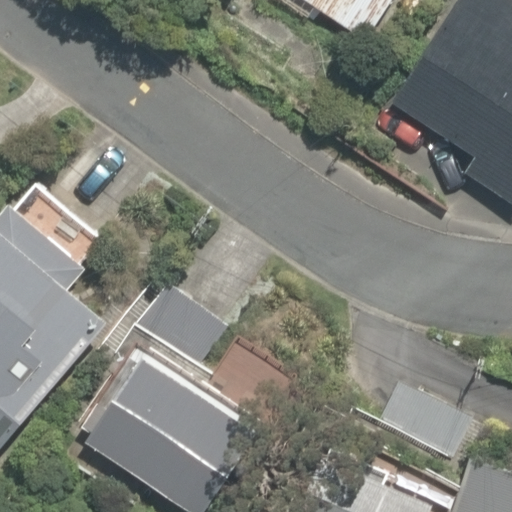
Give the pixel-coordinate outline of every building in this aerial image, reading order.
[(317,3),(368,37),(392,0),(291,0),(310,12),(317,3)] [(468,168),(511,197),(511,0),(460,0),(395,99),(478,153),(468,168)] [(0,214),(0,450),(111,317),(73,286),(111,240),(39,179),(18,204),(12,199),(0,214)] [(139,317),(200,361),(226,326),(165,281),(139,317)] [(78,430),(201,511),(204,511),(267,417),(141,334),(78,430)] [(472,412),(401,377),(379,422),(451,456),(472,412)] [(430,511),(437,497),(328,450),(301,511),(430,511)] [(451,511),(511,511),(511,467),(472,453),(451,511)]
